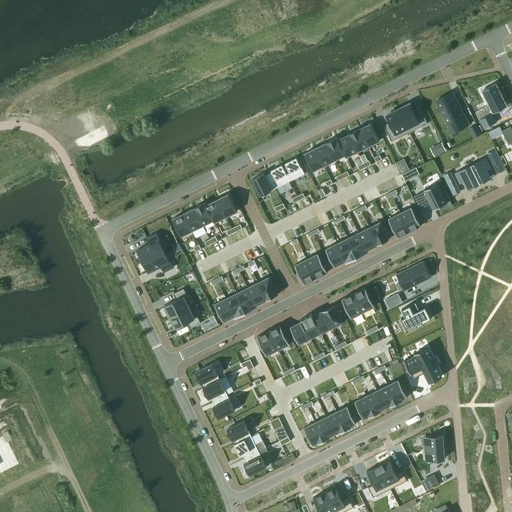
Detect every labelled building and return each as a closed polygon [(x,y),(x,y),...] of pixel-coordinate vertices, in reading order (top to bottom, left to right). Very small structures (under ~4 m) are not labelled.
[(490,114),(479,119),(484,128),(497,122),(492,113),(508,105),(496,83),(496,84),(483,91),(488,101),(486,101),(488,105),(486,106),(486,107),(487,106),(490,113),(489,113),(490,114)] [(452,92),(437,100),(449,125),(465,117),(452,92)] [(410,103),(398,109),(410,132),(428,123),(422,112),(416,115),(410,103)] [(392,127),(386,130),(392,141),(410,132),(398,109),(386,115),(392,127)] [(372,122),(361,128),(369,145),(380,140),(372,122)] [(476,124),(469,128),(473,137),(477,135),(481,133),(476,124)] [(511,129),(510,125),(501,129),(508,143),(511,142),(511,143),(511,129)] [(361,128),(350,133),(359,151),(369,145),(361,128)] [(350,133),(339,138),(347,154),(348,156),(359,151),(350,133)] [(338,136),(327,142),(336,159),(347,154),(339,138),(338,136)] [(326,142),(315,148),(324,165),(335,160),(326,142)] [(315,148),(304,153),(306,156),(313,171),(324,165),(315,148)] [(287,164),(283,166),(290,181),(305,174),(296,157),(286,162),(287,164)] [(486,157),(470,165),(479,181),(490,176),(490,175),(488,170),(492,168),(486,157)] [(273,172),(269,174),(276,188),(277,187),(281,193),(292,187),(289,181),(290,181),(283,166),(282,164),(271,169),(273,172)] [(470,165),(454,172),(460,184),(464,182),(467,187),(468,187),(478,181),(479,181),(470,165)] [(263,173),(252,179),(260,195),(276,188),(269,174),(265,176),(263,173)] [(425,190),(414,196),(421,208),(431,203),(434,209),(448,202),(447,200),(448,199),(445,192),(443,193),(438,182),(424,189),(425,190)] [(229,193),(218,199),(227,216),(237,211),(229,193)] [(207,204),(206,204),(214,219),(215,222),(227,216),(218,199),(208,203),(207,204)] [(206,202),(194,207),(203,225),(214,219),(206,204),(207,204),(206,202)] [(283,203),(275,207),(277,211),(285,207),(283,203)] [(412,206),(400,212),(410,231),(421,225),(412,206)] [(194,207),(183,213),(192,230),(203,225),(194,207)] [(400,212),(389,218),(398,237),(410,231),(400,212)] [(183,213),(173,218),(181,235),(181,236),(192,230),(183,213)] [(381,221),(370,226),(379,244),(389,239),(381,221)] [(370,226),(359,232),(368,249),(379,244),(370,226)] [(150,243),(138,249),(143,261),(164,250),(159,240),(160,239),(157,232),(147,237),(150,243)] [(359,232),(348,237),(358,257),(369,251),(368,249),(359,232)] [(348,237),(337,243),(345,261),(346,262),(358,257),(348,237)] [(337,243),(326,248),(334,266),(345,261),(337,243)] [(164,250),(143,261),(149,272),(161,266),(164,272),(174,267),(171,260),(169,261),(164,250)] [(319,253),(307,259),(316,277),(328,271),(319,253)] [(307,259),(295,264),(304,283),(316,277),(307,259)] [(419,264),(397,274),(405,289),(426,279),(419,264)] [(269,276),(259,281),(267,299),(278,294),(269,276)] [(259,281),(248,287),(257,304),(267,299),(259,281)] [(248,287),(237,292),(246,312),(258,306),(257,304),(248,287)] [(366,287),(354,292),(363,311),(375,305),(366,287)] [(177,299),(164,305),(170,317),(189,307),(184,296),(187,295),(184,288),(174,293),(177,299)] [(237,292),(226,298),(234,316),(235,317),(246,312),(237,292)] [(343,298),(342,298),(351,317),(363,311),(354,292),(343,298)] [(398,292),(385,299),(390,309),(403,302),(398,292)] [(226,298),(215,303),(224,321),(234,316),(226,298)] [(406,316),(401,318),(407,329),(416,325),(417,329),(424,325),(423,322),(432,318),(426,306),(416,311),(413,303),(402,309),(406,316)] [(334,304),(324,310),(332,327),(343,322),(334,304)] [(189,307),(170,317),(175,328),(188,322),(191,328),(201,323),(198,316),(195,317),(189,307)] [(324,310),(313,315),(322,332),(332,327),(324,310)] [(312,313),(300,319),(301,321),(310,338),(322,332),(313,315),(312,313)] [(301,321),(291,326),(299,343),(310,338),(301,321)] [(281,324),(269,330),(278,349),(290,343),(281,324)] [(269,330),(257,336),(267,355),(278,349),(269,330)] [(415,354),(405,360),(414,378),(421,375),(419,370),(422,368),(429,383),(442,376),(437,365),(434,366),(430,359),(433,357),(428,346),(419,350),(414,353),(415,354)] [(245,361),(242,363),(244,367),(247,366),(252,363),(250,359),(245,361)] [(212,363),(195,371),(201,382),(203,381),(205,385),(219,378),(212,363)] [(205,386),(203,387),(209,398),(211,397),(213,401),(228,394),(234,391),(226,375),(220,378),(205,386)] [(399,379),(388,384),(397,403),(403,400),(403,398),(408,396),(399,379)] [(388,384),(377,390),(386,407),(391,404),(391,406),(397,403),(388,384)] [(377,390),(366,395),(375,413),(382,410),(381,409),(386,407),(377,390)] [(214,405),(212,406),(217,417),(234,409),(228,394),(213,401),(214,405)] [(366,395),(355,400),(364,418),(369,415),(369,416),(375,413),(366,395)] [(348,405),(337,411),(346,429),(352,426),(352,425),(357,422),(348,405)] [(337,411),(326,416),(335,433),(339,431),(340,432),(346,429),(337,411)] [(326,416),(315,421),(324,440),(331,437),(330,436),(335,433),(326,416)] [(279,417),(270,421),(272,425),(281,421),(279,417)] [(244,420),(227,428),(233,439),(235,438),(237,442),(251,435),(244,420)] [(281,421),(272,425),(274,430),(283,425),(281,421)] [(315,421),(304,427),(313,444),(318,442),(318,443),(324,440),(315,421)] [(237,442),(235,443),(241,455),(243,454),(245,458),(266,447),(263,440),(256,444),(251,435),(237,442)] [(289,436),(280,441),(282,445),(291,440),(289,436)] [(431,443),(428,443),(429,452),(432,452),(433,459),(445,458),(443,436),(431,437),(431,443)] [(247,462),(245,463),(250,474),(267,466),(261,455),(268,452),(266,447),(245,458),(247,462)] [(296,458),(293,453),(281,459),(283,464),(296,458)] [(390,459),(379,464),(388,484),(400,478),(402,483),(408,480),(402,470),(397,472),(390,459)] [(379,464),(367,470),(374,484),(368,486),(374,497),(379,494),(377,490),(388,484),(379,464)] [(435,473),(427,477),(432,488),(440,484),(435,473)] [(336,485),(325,491),(335,511),(346,505),(348,509),(354,507),(349,496),(343,499),(336,485)] [(325,491),(313,497),(320,510),(316,511),(332,511),(335,511),(325,491)]
